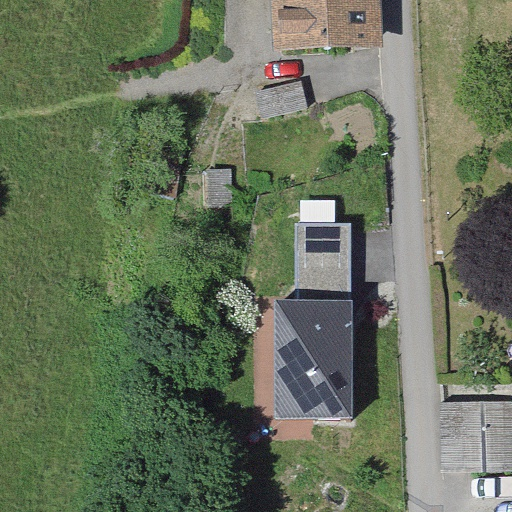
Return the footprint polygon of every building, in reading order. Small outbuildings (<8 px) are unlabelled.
[(373,45),(369,0),(279,0),(283,49),(373,45)] [(300,83),(256,93),(262,120),(307,109),(300,83)] [(351,227),(295,226),(295,289),(351,289),(351,227)] [(351,423),(351,307),(295,307),(276,307),(276,422),(351,423)] [(511,403),(441,405),(443,468),(511,470),(511,403)]
